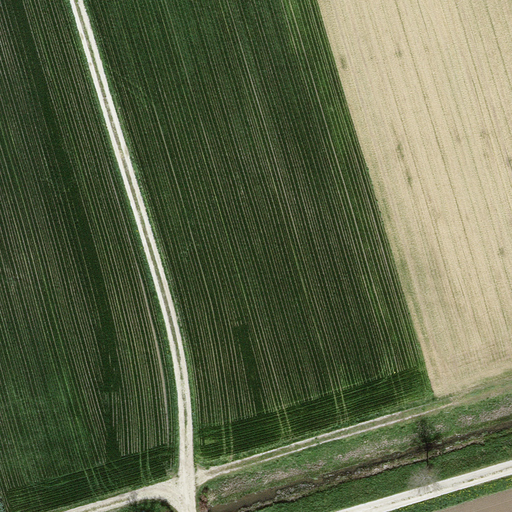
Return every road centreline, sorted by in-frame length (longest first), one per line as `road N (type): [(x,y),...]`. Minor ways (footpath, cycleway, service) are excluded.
road 1 (track): [(182,485),(183,396),(167,305),(76,0)]
road 2 (track): [(511,383),(182,485)]
road 3 (track): [(511,469),(367,511)]
